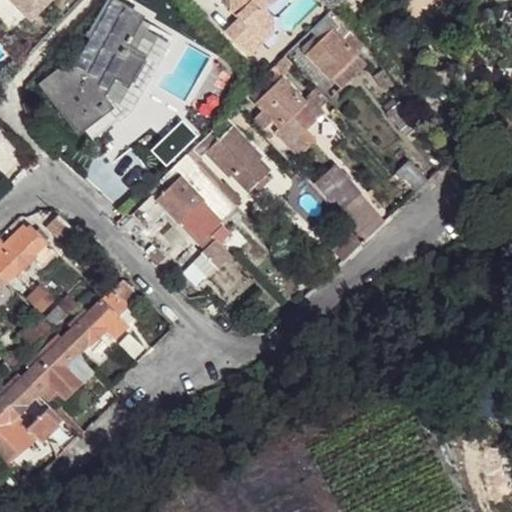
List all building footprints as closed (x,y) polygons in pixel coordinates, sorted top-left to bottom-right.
[(15,0),(32,17),(49,0),(15,0)] [(135,22),(139,15),(112,0),(111,0),(92,33),(96,35),(77,69),(71,65),(45,86),(58,102),(63,98),(70,106),(65,111),(79,129),(81,128),(108,107),(103,101),(96,92),(108,71),(117,76),(134,87),(135,84),(128,80),(140,58),(121,47),(135,22)] [(230,0),(230,6),(239,15),(225,29),(247,52),(272,28),(273,13),(265,5),(269,0),(230,0)] [(342,88),(355,76),(344,65),(358,53),(356,52),(363,47),(331,14),(301,44),(342,88)] [(151,22),(139,15),(135,22),(147,29),(151,22)] [(121,47),(140,58),(153,33),(147,29),(135,22),(121,47)] [(140,58),(128,80),(135,84),(141,88),(168,39),(154,31),(153,33),(140,58)] [(344,65),(355,76),(367,64),(358,53),(344,65)] [(286,55),(273,67),(279,73),(282,76),(294,64),(286,55)] [(396,83),(385,68),(375,75),(386,90),(396,83)] [(108,107),(81,128),(92,141),(118,121),(117,120),(128,111),(141,88),(135,84),(134,87),(117,76),(108,71),(96,92),(103,101),(108,107)] [(277,82),(282,76),(279,73),(273,78),(277,82)] [(307,101),(282,76),(277,82),(257,100),(264,107),(274,119),(282,126),(277,130),(298,153),(315,137),(305,126),(322,110),(310,98),(307,101)] [(70,106),(63,98),(58,102),(65,111),(70,106)] [(424,129),(401,100),(387,110),(406,135),(414,130),(418,134),(424,129)] [(262,131),(274,119),(264,107),(251,120),(262,131)] [(511,115),(494,142),(511,154),(511,115)] [(224,117),(187,153),(194,160),(207,149),(231,175),(233,172),(250,190),(271,170),(254,152),(256,151),(224,117)] [(182,121),(165,138),(179,153),(197,135),(182,121)] [(179,153),(165,138),(154,149),(168,163),(179,153)] [(187,153),(175,165),(178,170),(181,173),(184,176),(197,164),(194,160),(187,153)] [(455,158),(450,161),(454,168),(459,165),(455,158)] [(397,171),(416,192),(430,180),(410,159),(397,171)] [(197,164),(184,176),(206,198),(219,187),(197,164)] [(317,180),(349,218),(367,199),(336,164),(317,180)] [(172,182),(181,173),(178,170),(169,178),(172,182)] [(271,170),(250,190),(260,200),(281,180),(271,170)] [(156,198),(167,209),(181,223),(183,220),(204,201),(206,198),(184,176),(181,173),(172,182),(157,196),(156,198)] [(219,187),(206,198),(204,201),(221,219),(236,205),(219,187)] [(166,210),(167,209),(156,198),(157,196),(153,192),(132,212),(148,227),(166,210)] [(367,199),(349,218),(348,218),(366,238),(385,221),(367,199)] [(221,219),(204,201),(183,220),(201,238),(221,219)] [(181,223),(167,209),(166,210),(205,250),(203,251),(218,267),(219,268),(233,255),(221,242),(232,231),(221,219),(201,238),(183,220),(181,223)] [(138,238),(148,227),(132,212),(122,222),(138,238)] [(46,227),(68,249),(82,234),(59,214),(46,227)] [(326,239),(341,255),(359,238),(343,222),(326,239)] [(0,243),(0,277),(5,282),(17,270),(19,273),(33,258),(42,266),(55,252),(29,227),(27,230),(22,225),(2,245),(0,243)] [(147,255),(156,264),(163,258),(154,249),(147,255)] [(209,275),(218,267),(203,251),(194,260),(209,275)] [(72,329),(62,339),(77,354),(89,343),(92,345),(106,330),(114,337),(135,316),(134,304),(131,301),(137,295),(121,280),(89,313),(85,309),(68,325),(72,329)] [(31,298),(26,302),(39,316),(44,311),(31,298)] [(57,306),(44,320),(54,330),(68,316),(57,306)] [(44,320),(39,316),(20,334),(35,349),(54,330),(44,320)] [(19,375),(18,376),(37,395),(39,393),(48,402),(59,391),(65,398),(93,370),(77,354),(62,339),(59,335),(28,366),(31,370),(23,379),(19,375)] [(3,360),(14,369),(21,362),(10,352),(3,360)] [(37,395),(18,376),(0,394),(0,455),(9,463),(38,439),(42,443),(60,424),(46,411),(28,429),(19,419),(29,408),(27,406),(37,395)] [(80,437),(85,433),(58,407),(54,411),(80,437)]
